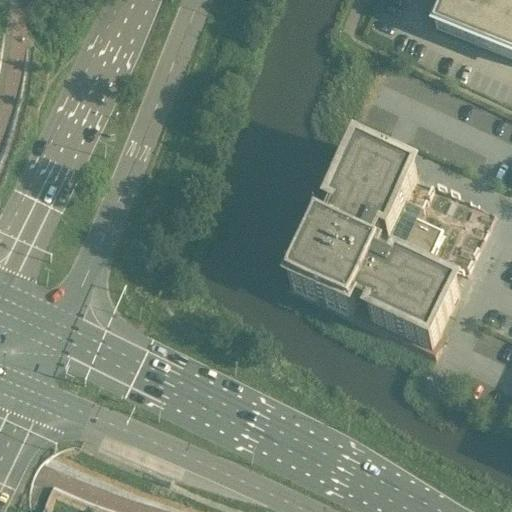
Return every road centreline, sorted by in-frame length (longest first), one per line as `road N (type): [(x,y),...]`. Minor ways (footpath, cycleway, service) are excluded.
road 1 (secondary): [(432,511),(61,328)]
road 2 (secondary): [(61,328),(201,0)]
road 3 (secondary): [(132,0),(0,289)]
road 4 (secondary): [(32,393),(297,511)]
